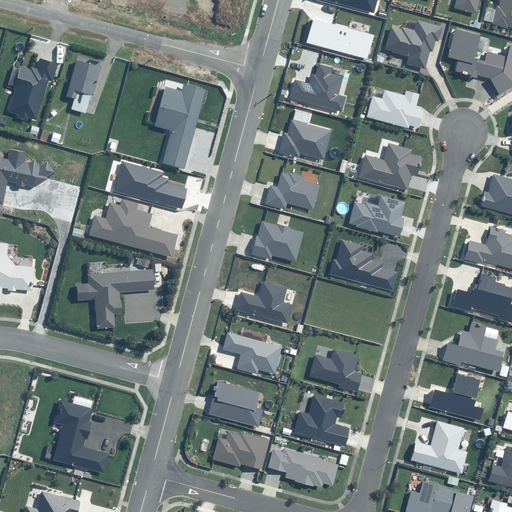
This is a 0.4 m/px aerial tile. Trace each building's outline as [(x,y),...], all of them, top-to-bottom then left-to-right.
[(100,65),(75,58),(65,95),(73,97),(70,108),(87,113),(100,65)] [(19,161),(0,155),(0,175),(13,180),(19,161)] [(54,174),(43,172),(42,183),(52,184),(54,174)] [(152,269),(87,273),(87,282),(86,282),(87,299),(95,299),(97,326),(114,325),(114,311),(121,311),(119,291),(153,289),(152,269)] [(291,331),(300,333),(304,315),(270,307),(264,332),(266,333),(261,351),(287,357),(291,343),(288,342),(291,331)] [(325,371),(315,368),(313,376),(323,378),(325,371)] [(343,372),(332,368),(328,380),(339,383),(343,372)] [(263,389),(256,387),(252,399),(260,401),(263,389)] [(218,406),(222,392),(208,388),(204,401),(218,406)] [(511,411),(507,410),(502,425),(511,428),(511,411)] [(262,468),(269,439),(270,437),(243,430),(242,434),(228,431),(226,439),(218,437),(212,458),(240,465),(240,463),(262,468)] [(511,447),(506,446),(501,466),(492,464),(487,480),(511,487),(511,447)] [(323,457),(284,447),(283,452),(272,449),(267,468),(286,473),(284,477),(322,487),(323,483),(331,485),(337,464),(322,460),(323,457)] [(468,511),(474,496),(422,479),(418,492),(411,490),(405,509),(413,511),(418,511),(419,510),(426,511),(427,511),(428,511),(432,511),(468,511)] [(502,499),(493,496),(488,511),(483,509),(482,511),(511,511),(511,492),(510,491),(509,495),(504,493),(502,499)]
